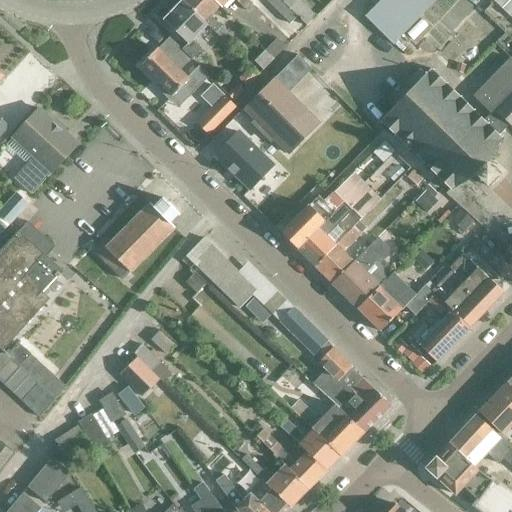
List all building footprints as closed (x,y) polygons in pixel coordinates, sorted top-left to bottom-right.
[(184,0),(182,2),(207,26),(225,44),(231,38),(212,19),(222,9),(212,0),(184,0)] [(212,0),(222,9),(229,0),(233,0),(247,12),(252,7),(245,0),(212,0)] [(297,18),(278,0),(263,0),(290,25),(297,18)] [(278,0),(297,18),(307,27),(315,19),(295,0),(278,0)] [(410,27),(383,0),(380,0),(373,8),(401,36),(410,27)] [(402,0),(383,0),(410,27),(420,17),(402,0)] [(429,8),(421,0),(402,0),(420,17),(429,8)] [(494,0),(494,1),(502,9),(510,0),(494,0)] [(511,0),(510,0),(502,9),(511,17),(511,16),(511,0)] [(182,2),(163,22),(187,45),(180,51),(191,61),(201,51),(192,42),(207,26),(182,2)] [(401,36),(373,8),(363,18),(392,46),(401,36)] [(143,64),(140,67),(161,87),(158,90),(166,97),(168,95),(171,98),(180,88),(189,97),(201,84),(198,81),(191,74),(186,78),(180,72),(191,61),(180,51),(168,39),(157,50),(143,64)] [(277,40),(266,52),(274,60),(285,48),(277,40)] [(266,52),(254,63),(263,71),(274,60),(266,52)] [(483,123),(480,120),(429,72),(425,77),(419,71),(405,86),(405,87),(395,97),(395,108),(382,122),(452,190),(476,176),(487,186),(498,175),(487,164),(501,140),(498,138),(510,126),(511,127),(511,61),(509,59),(472,98),(490,115),(483,123)] [(251,69),(239,81),(247,89),(259,77),(251,69)] [(274,80),(243,111),(252,119),(254,122),(273,142),(274,141),(275,143),(287,154),(318,123),(283,89),(274,80)] [(244,92),(238,86),(227,97),(234,103),(244,92)] [(212,108),(197,124),(208,135),(234,109),(212,87),(201,98),(212,108)] [(13,180),(31,196),(51,174),(51,175),(77,146),(38,110),(12,138),(33,158),(13,180)] [(238,133),(215,157),(228,169),(226,171),(227,172),(228,170),(234,176),(233,177),(234,178),(235,176),(249,190),(272,166),(238,133)] [(383,141),(372,152),(383,163),(394,152),(383,141)] [(413,172),(407,178),(416,187),(422,181),(413,172)] [(334,193),(344,203),(345,204),(358,190),(348,179),(334,193)] [(425,190),(415,201),(426,212),(438,201),(433,196),(436,193),(428,184),(423,189),(425,190)] [(358,190),(345,204),(352,211),(361,220),(375,206),(358,190)] [(298,251),(344,204),(345,204),(344,203),(334,193),(324,203),(318,197),(281,234),(298,251)] [(16,194),(0,211),(0,219),(9,227),(28,206),(16,194)] [(149,205),(110,245),(107,241),(95,253),(121,281),(129,274),(174,229),(170,225),(179,216),(162,200),(153,209),(149,205)] [(345,204),(344,204),(298,251),(315,268),(335,247),(325,236),(327,233),(329,235),(352,211),(345,204)] [(462,211),(452,221),(463,231),(472,221),(462,211)] [(359,223),(335,247),(315,268),(331,284),(352,263),(341,252),(343,251),(344,252),(366,230),(359,223)] [(0,349),(43,303),(37,298),(48,286),(49,287),(59,276),(48,266),(47,268),(40,261),(52,248),(27,224),(0,252),(0,349)] [(382,264),(389,257),(389,250),(377,239),(352,263),(331,284),(357,310),(377,289),(382,284),(386,280),(385,278),(383,274),(384,269),(379,264),(382,264)] [(195,267),(212,249),(203,240),(186,258),(195,267)] [(221,258),(212,249),(195,267),(203,276),(221,258)] [(451,271),(431,291),(448,308),(469,329),(503,294),(499,290),(499,281),(491,281),(462,254),(448,269),(451,271)] [(221,258),(203,276),(212,284),(230,266),(221,258)] [(238,275),(230,266),(212,284),(221,293),(238,275)] [(238,275),(221,293),(230,301),(247,283),(238,275)] [(247,283),(230,301),(239,310),(256,292),(247,283)] [(382,284),(377,289),(357,310),(380,333),(405,307),(382,284)] [(448,308),(431,291),(425,286),(424,285),(405,307),(415,316),(427,303),(440,315),(442,312),(447,316),(440,324),(438,322),(429,333),(431,335),(419,347),(436,363),(469,329),(448,308)] [(254,299),(246,308),(253,314),(261,306),(254,299)] [(279,324),(314,357),(313,358),(326,371),(312,386),(334,407),(363,434),(390,406),(357,376),(350,369),(352,368),(332,350),(332,351),(326,345),(328,343),(294,309),(279,324)] [(166,356),(174,348),(158,333),(150,342),(166,356)] [(394,346),(392,349),(401,357),(408,348),(399,340),(394,346)] [(64,388),(17,344),(6,355),(54,399),(64,388)] [(408,348),(401,357),(412,366),(420,357),(422,355),(411,345),(408,348)] [(151,373),(159,364),(142,347),(134,356),(151,373)] [(2,352),(0,354),(0,372),(11,360),(2,352)] [(420,357),(412,366),(422,375),(423,375),(430,366),(420,357)] [(11,360),(0,372),(0,383),(3,387),(20,369),(11,360)] [(119,379),(142,401),(159,383),(137,361),(119,379)] [(20,369),(3,387),(12,394),(29,377),(20,369)] [(29,377),(12,394),(20,403),(21,402),(37,385),(29,377)] [(511,387),(508,384),(492,401),(511,419),(511,387)] [(37,385),(21,402),(20,403),(29,411),(46,393),(37,385)] [(134,416),(145,408),(130,390),(119,398),(134,416)] [(46,393),(29,411),(38,419),(55,401),(46,393)] [(112,424),(124,416),(111,395),(99,403),(112,424)] [(511,419),(492,401),(479,414),(502,435),(509,428),(511,431),(511,419)] [(291,410),(312,431),(341,458),(363,434),(334,407),(316,427),(314,424),(317,421),(298,403),(291,410)] [(341,458),(312,431),(302,442),(297,438),(300,434),(276,414),(269,421),(307,454),(327,473),(341,458)] [(107,442),(91,415),(76,425),(78,427),(91,448),(93,451),(107,442)] [(476,417),(450,445),(474,468),(475,467),(487,455),(497,464),(502,460),(511,468),(511,449),(505,444),(499,439),(488,428),(476,417)] [(144,448),(125,421),(115,428),(133,455),(144,448)] [(256,425),(251,431),(256,437),(262,431),(256,425)] [(91,448),(78,427),(53,443),(66,463),(91,448)] [(327,473),(307,454),(297,465),(288,457),(289,457),(263,432),(256,439),(285,467),(300,482),(310,491),(327,473)] [(15,453),(6,445),(0,452),(0,472),(15,453)] [(474,468),(450,445),(426,470),(455,497),(463,489),(476,501),(471,507),(476,511),(511,511),(511,495),(475,467),(474,468)] [(310,491),(300,482),(285,467),(274,479),(265,470),(262,473),(245,458),(241,462),(262,483),(290,511),(310,491)] [(45,504),(69,475),(51,459),(26,489),(45,504)] [(221,477),(214,482),(235,511),(289,511),(290,511),(262,483),(251,495),(242,503),(239,500),(221,477)] [(193,492),(200,503),(207,511),(222,511),(202,485),(193,492)] [(21,494),(7,511),(38,511),(40,510),(21,494)] [(207,511),(200,503),(192,509),(193,511),(207,511)]
